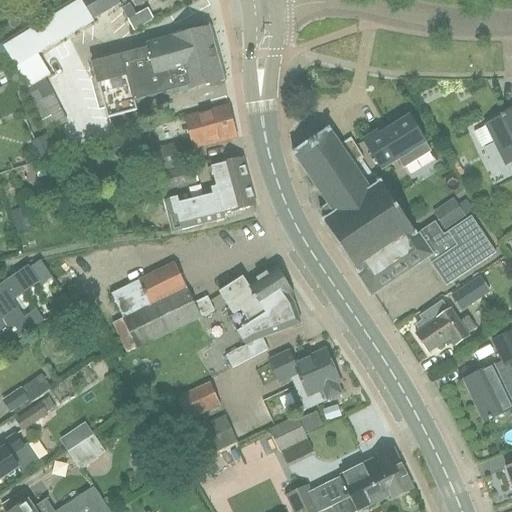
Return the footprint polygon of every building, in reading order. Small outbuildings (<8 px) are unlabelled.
[(50,75),(39,54),(120,3),(118,0),(79,0),(3,45),(59,153),(70,148),(58,126),(68,121),(45,77),(50,75)] [(134,30),(153,20),(147,9),(128,19),(134,30)] [(135,110),(133,103),(187,88),(187,89),(221,80),(207,30),(146,46),(146,47),(119,54),(92,62),(108,118),(135,110)] [(0,93),(14,87),(9,77),(0,81),(0,93)] [(185,118),(193,149),(237,137),(228,106),(185,118)] [(483,126),(473,131),(480,146),(490,141),(502,165),(511,160),(511,110),(482,125),(483,126)] [(377,132),(363,141),(381,170),(398,160),(402,168),(431,150),(426,143),(409,116),(379,135),(377,132)] [(435,221),(416,234),(380,181),(374,172),(370,174),(361,160),(364,158),(351,138),(339,145),(328,129),(293,153),(327,204),(319,210),(325,219),(322,221),(358,275),(360,274),(365,282),(364,284),(371,294),(391,281),(396,281),(409,272),(410,268),(427,256),(446,286),(496,253),(471,216),(444,235),(435,221)] [(145,136),(116,144),(118,153),(148,144),(145,136)] [(33,146),(39,159),(54,153),(49,139),(33,146)] [(187,165),(181,142),(154,148),(160,172),(187,165)] [(218,195),(250,186),(243,157),(220,163),(220,165),(211,167),(218,193),(218,195)] [(160,173),(165,192),(196,185),(191,166),(160,173)] [(218,195),(218,193),(179,203),(177,197),(164,201),(168,217),(176,214),(180,230),(225,219),(224,216),(237,212),(237,211),(255,207),(250,186),(218,195)] [(452,198),(432,212),(445,231),(466,217),(452,198)] [(52,278),(47,271),(41,262),(31,269),(29,267),(0,287),(0,350),(44,320),(36,309),(24,318),(12,301),(39,282),(41,285),(52,278)] [(126,352),(136,347),(137,348),(201,318),(200,316),(193,302),(174,262),(137,280),(138,281),(111,294),(122,318),(127,327),(116,332),(126,352)] [(243,277),(218,292),(233,315),(228,318),(237,332),(246,346),(255,340),(301,324),(293,303),(290,297),(293,294),(275,266),(247,284),(243,277)] [(91,273),(94,285),(116,280),(114,268),(91,273)] [(466,286),(451,296),(461,310),(476,300),(466,286)] [(53,301),(59,311),(71,304),(64,294),(53,301)] [(207,296),(193,302),(200,316),(214,309),(207,296)] [(120,351),(87,300),(73,309),(106,361),(120,351)] [(420,332),(415,335),(428,354),(450,339),(455,345),(469,335),(468,334),(477,328),(468,316),(460,322),(450,308),(448,310),(442,301),(419,316),(423,322),(416,327),(420,332)] [(511,327),(489,340),(504,367),(511,362),(511,327)] [(249,360),(243,348),(226,357),(232,369),(249,360)] [(325,350),(295,364),(299,373),(290,377),(305,410),(325,400),(340,393),(336,385),(340,383),(325,350)] [(299,373),(295,364),(289,351),(269,361),(279,382),(290,377),(299,373)] [(488,422),(511,410),(511,406),(493,367),(463,381),(471,398),(476,396),(488,422)] [(42,374),(2,400),(10,413),(29,401),(30,402),(51,389),(42,374)] [(177,397),(188,420),(221,406),(210,383),(177,397)] [(54,407),(48,398),(15,419),(22,430),(50,412),(49,410),(54,407)] [(300,420),(305,432),(321,425),(316,413),(300,420)] [(238,443),(225,416),(182,436),(194,462),(238,443)] [(270,429),(280,451),(307,438),(296,416),(270,429)] [(29,444),(24,447),(15,434),(0,443),(0,478),(18,467),(23,473),(40,461),(29,444)] [(94,435),(69,452),(81,470),(99,458),(97,456),(105,451),(94,435)] [(403,469),(393,448),(341,474),(342,475),(310,491),(308,485),(300,489),(300,488),(287,495),(295,511),(319,511),(334,504),(350,496),(403,469)] [(413,489),(403,469),(350,496),(334,504),(319,511),(356,511),(357,511),(356,511),(390,496),(391,499),(413,489)] [(210,511),(192,484),(178,494),(185,504),(189,501),(196,511),(210,511)] [(12,500),(2,507),(5,511),(110,511),(103,500),(93,487),(74,499),(55,511),(51,505),(46,499),(40,503),(33,508),(28,500),(23,493),(12,500)] [(185,504),(173,511),(196,511),(189,501),(185,504)]
